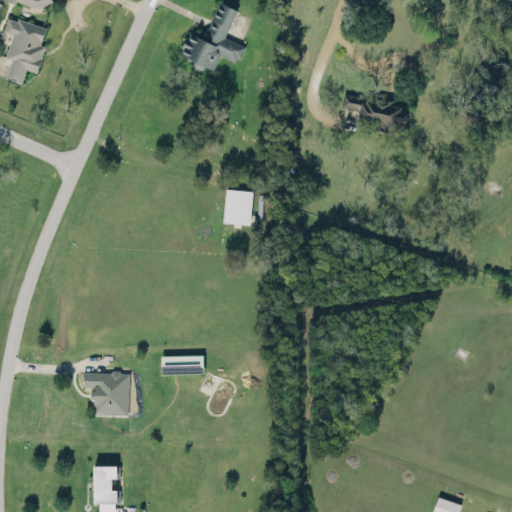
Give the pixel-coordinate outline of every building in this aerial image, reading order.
[(224,36),(236,7),(218,0),(217,0),(202,37),(188,30),(178,53),(213,68),(219,53),(237,61),(244,44),(224,36)] [(17,14),(45,24),(41,36),(41,38),(40,38),(39,40),(39,41),(44,42),(40,54),(41,54),(40,56),(37,66),(37,67),(36,69),(25,65),(21,80),(5,74),(11,56),(4,54),(12,31),(3,28),(7,14),(16,17),(17,14)] [(341,105),(357,109),(358,116),(376,121),(377,127),(395,126),(402,128),(407,109),(393,105),(393,98),(372,99),(343,91),(341,100),(341,105)] [(221,220),(249,223),(252,189),(225,186),(221,220)] [(160,354),(161,372),(202,371),(202,353),(160,354)] [(83,369),(82,385),(93,385),(92,412),(127,413),(128,371),(83,369)] [(116,460),(93,460),(93,497),(117,497),(117,484),(111,484),(111,472),(116,472),(116,460)] [(456,511),(459,502),(436,494),(431,511),(432,511),(456,511)]
